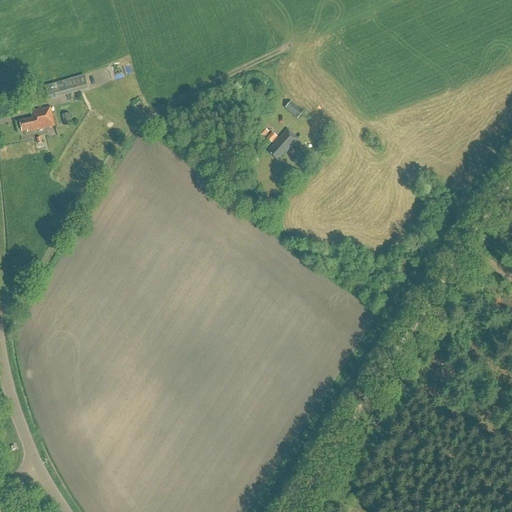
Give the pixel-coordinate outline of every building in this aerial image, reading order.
[(84,76),(79,78),(71,81),(74,90),(87,87),(84,76)] [(71,81),(79,78),(46,87),(49,98),(74,90),(71,81)] [(285,109),(297,120),(303,113),(291,103),(285,109)] [(27,134),(55,127),(50,108),(31,113),(32,119),(20,122),(22,132),(26,131),(27,134)] [(72,126),(70,114),(62,115),(64,127),(72,126)] [(264,128),(259,134),(264,138),(269,133),(264,128)] [(298,140),(288,131),(268,152),(278,161),(298,140)] [(268,139),(272,143),(277,137),(273,133),(268,139)]
